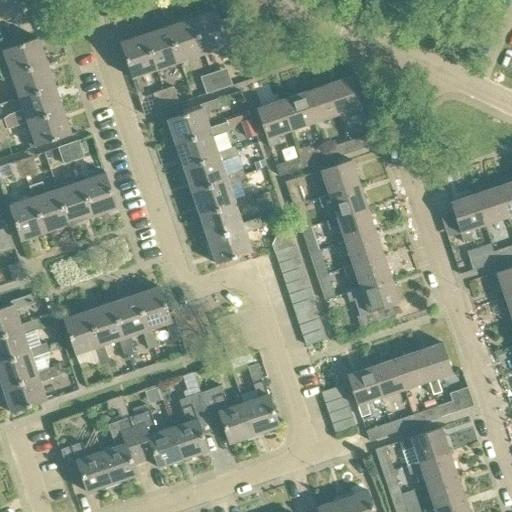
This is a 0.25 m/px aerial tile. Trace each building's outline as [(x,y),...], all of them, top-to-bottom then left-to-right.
[(193,18),(205,54),(215,51),(218,59),(229,55),(214,11),(193,18)] [(182,62),(205,54),(193,18),(170,25),(182,62)] [(158,70),(182,62),(170,25),(146,34),(158,70)] [(132,79),(158,70),(146,34),(120,42),(132,79)] [(2,50),(2,51),(0,51),(0,73),(1,78),(11,75),(46,63),(38,38),(2,50)] [(11,75),(19,98),(54,86),(46,63),(11,75)] [(211,74),(217,90),(232,85),(226,69),(211,74)] [(206,94),(217,90),(211,74),(201,77),(206,94)] [(328,84),(339,115),(362,107),(352,76),(328,84)] [(315,123),(339,115),(328,84),(305,92),(315,123)] [(63,110),(54,86),(19,98),(27,122),(63,110)] [(164,90),(170,107),(179,103),(174,87),(164,90)] [(158,110),(170,107),(164,90),(153,94),(158,110)] [(292,131),(315,123),(305,92),(281,100),(292,131)] [(168,120),(176,143),(211,132),(209,127),(204,112),(222,106),(219,98),(201,104),(202,108),(168,120)] [(277,136),(292,131),(281,100),(257,108),(270,146),(279,143),(277,136)] [(71,134),(63,110),(27,122),(35,147),(71,134)] [(0,120),(0,131),(8,129),(5,119),(0,120)] [(250,119),(240,122),(246,139),(255,136),(250,119)] [(176,143),(184,167),(218,155),(217,152),(213,137),(230,131),(227,121),(209,127),(211,132),(176,143)] [(0,143),(8,141),(12,139),(8,129),(0,131),(0,143)] [(348,142),(352,152),(375,144),(372,133),(348,142)] [(67,145),(73,162),(85,157),(79,140),(67,145)] [(328,160),(352,152),(348,142),(324,150),(328,160)] [(64,165),(73,162),(67,145),(58,148),(64,165)] [(184,167),(192,190),(227,179),(225,175),(221,161),(238,155),(235,146),(217,152),(218,155),(184,167)] [(304,168),(328,160),(324,150),(300,158),(304,168)] [(31,157),(19,161),(25,178),(37,174),(31,157)] [(279,176),(304,168),(300,158),(276,166),(279,176)] [(329,194),(360,184),(352,160),(321,171),(329,194)] [(25,178),(19,161),(10,164),(16,180),(25,178)] [(234,203),(233,198),(228,185),(246,179),(243,169),(225,175),(227,179),(192,190),(200,214),(234,203)] [(79,181),(91,215),(116,207),(104,173),(79,181)] [(294,206),(305,203),(297,179),(286,182),(294,206)] [(68,223),(91,215),(79,181),(56,189),(68,223)] [(509,218),(511,216),(511,183),(500,188),(509,218)] [(332,204),(337,218),(368,207),(360,184),(329,194),(318,198),(321,208),(332,204)] [(485,226),(509,218),(500,188),(476,196),(485,226)] [(44,231),(68,223),(56,189),(32,197),(44,231)] [(243,228),(241,223),(237,208),(254,202),(251,192),(233,198),(234,203),(200,214),(208,240),(243,228)] [(476,196),(452,204),(461,234),(460,234),(463,244),(472,241),(469,231),(485,226),(476,196)] [(20,240),(44,231),(32,197),(8,205),(20,240)] [(302,230),(312,226),(305,203),(294,206),(302,230)] [(340,226),(345,241),(376,231),(368,207),(337,218),(326,222),(329,230),(340,226)] [(0,214),(0,226),(8,224),(5,213),(0,214)] [(243,228),(208,240),(216,264),(251,252),(244,232),(262,226),(259,217),(241,223),(243,228)] [(310,253),(320,250),(312,226),(302,230),(310,253)] [(0,241),(11,238),(8,229),(0,231),(0,241)] [(345,241),(353,265),(384,254),(376,231),(345,241)] [(0,254),(15,249),(11,238),(0,241),(0,254)] [(497,263),(511,257),(511,245),(494,252),(497,263)] [(277,264),(299,256),(296,246),(274,253),(277,264)] [(318,277),(328,273),(320,250),(310,253),(318,277)] [(473,271),(497,263),(494,252),(470,260),(473,271)] [(361,288),(392,277),(384,254),(353,265),(342,269),(345,278),(356,274),(361,288)] [(281,274),(303,267),(299,256),(277,264),(281,274)] [(284,285),(306,277),(303,267),(281,274),(284,285)] [(511,267),(497,273),(505,297),(511,294),(511,267)] [(328,273),(318,277),(325,300),(336,296),(328,273)] [(288,295),(310,288),(306,277),(284,285),(288,295)] [(392,277),(361,288),(345,294),(348,303),(364,297),(369,312),(358,316),(362,328),(397,316),(392,304),(401,301),(392,277)] [(147,329),(152,328),(166,323),(173,341),(182,338),(175,319),(171,320),(160,286),(136,295),(147,329)] [(291,306),(313,298),(310,288),(288,295),(291,306)] [(510,313),(511,317),(511,294),(505,297),(506,299),(503,303),(507,314),(510,313)] [(0,337),(22,330),(20,324),(15,310),(33,304),(30,295),(10,302),(11,306),(0,310),(0,337)] [(159,346),(152,328),(147,329),(136,295),(112,303),(124,337),(129,336),(144,331),(150,349),(159,346)] [(295,316),(317,309),(313,298),(291,306),(295,316)] [(135,354),(129,336),(124,337),(112,303),(88,312),(100,346),(105,344),(120,339),(126,357),(135,354)] [(298,327),(320,320),(317,309),(295,316),(298,327)] [(112,362),(105,344),(100,346),(88,312),(64,320),(76,355),(96,348),(102,366),(112,362)] [(219,330),(241,323),(237,312),(215,320),(219,330)] [(0,364),(30,354),(29,349),(24,335),(41,329),(38,318),(20,324),(22,330),(0,337),(0,364)] [(302,337),(324,330),(320,320),(298,327),(302,337)] [(222,341),(244,333),(241,323),(219,330),(222,341)] [(324,330),(302,337),(305,348),(327,341),(324,330)] [(226,351),(248,344),(244,333),(222,341),(226,351)] [(430,381),(435,395),(441,392),(436,379),(454,372),(444,342),(420,351),(430,381)] [(38,377),(37,373),(32,358),(49,352),(46,343),(29,349),(30,354),(0,364),(0,380),(3,389),(38,377)] [(248,344),(226,351),(229,361),(251,354),(248,344)] [(428,382),(430,381),(420,351),(396,359),(406,389),(428,382)] [(383,397),(406,389),(396,359),(372,367),(383,397)] [(244,402),(255,435),(280,426),(259,362),(249,366),(259,397),(244,402)] [(38,377),(3,389),(12,414),(47,401),(40,382),(57,376),(54,367),(37,373),(38,377)] [(358,405),(383,397),(372,367),(348,375),(358,405)] [(255,435),(244,402),(231,407),(224,385),(202,392),(215,430),(224,427),(230,444),(255,435)] [(324,404),(346,396),(342,386),(320,393),(324,404)] [(439,406),(442,417),(474,406),(468,388),(450,394),(452,401),(439,406)] [(204,434),(215,430),(202,392),(181,399),(188,420),(174,425),(185,458),(209,450),(204,434)] [(328,414),(350,406),(346,396),(324,404),(328,414)] [(185,458),(174,425),(156,431),(147,405),(131,410),(133,416),(130,417),(145,460),(155,457),(159,468),(185,458)] [(331,424),(353,417),(350,406),(328,414),(331,424)] [(419,425),(442,417),(439,406),(415,414),(419,425)] [(395,433),(419,425),(415,414),(391,422),(395,433)] [(134,464),(145,460),(130,417),(109,424),(116,446),(102,451),(113,483),(138,475),(134,464)] [(353,417),(331,424),(335,435),(357,427),(353,417)] [(369,442),(395,433),(391,422),(366,431),(369,442)] [(419,461),(451,452),(443,427),(398,442),(401,451),(414,446),(419,461)] [(113,483),(102,451),(88,456),(83,442),(61,449),(71,479),(82,476),(88,492),(113,483)] [(383,474),(394,470),(386,446),(375,449),(383,474)] [(427,485),(458,475),(451,452),(419,461),(406,466),(409,475),(422,470),(427,485)] [(391,498),(402,494),(394,470),(383,474),(391,498)] [(435,509),(466,498),(458,475),(427,485),(435,509)] [(406,490),(410,511),(418,511),(428,510),(423,487),(406,490)] [(342,498),(347,511),(375,511),(367,490),(342,498)] [(395,511),(407,511),(402,494),(391,498),(395,511)] [(347,511),(342,498),(318,507),(320,511),(347,511)] [(436,511),(470,511),(466,498),(435,509),(436,511)]
